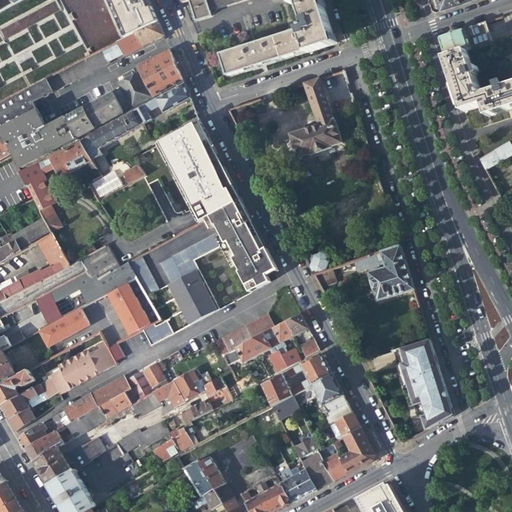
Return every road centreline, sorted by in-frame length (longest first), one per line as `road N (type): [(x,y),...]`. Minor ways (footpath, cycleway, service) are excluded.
road 1 (residential): [(205,103),(393,464)]
road 2 (secondary): [(429,173),(491,368)]
road 3 (residential): [(205,103),(385,42)]
road 4 (secondary): [(511,321),(429,173)]
road 5 (secondary): [(429,173),(385,42)]
road 6 (residential): [(385,42),(510,0)]
road 7 (residential): [(393,464),(502,406)]
